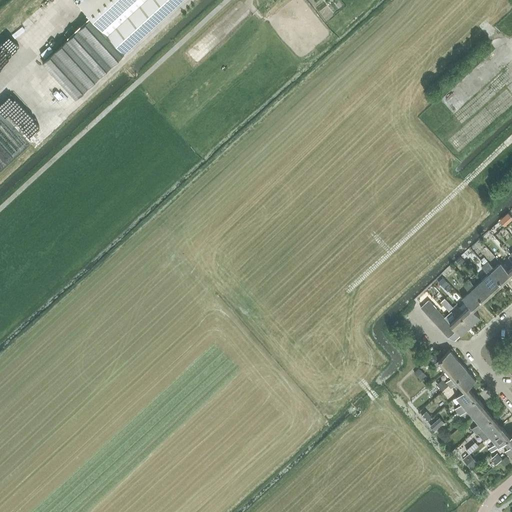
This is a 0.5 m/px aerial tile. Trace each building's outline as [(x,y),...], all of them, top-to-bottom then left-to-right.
[(181,0),(80,0),(77,3),(107,35),(124,53),(181,0)] [(122,55),(89,20),(41,65),(74,100),(122,55)] [(501,283),(510,275),(511,274),(507,271),(501,263),(493,269),(487,262),(484,265),(501,283)] [(488,275),(481,281),(491,292),(501,283),(484,265),(481,267),(488,275)] [(468,280),(465,283),(481,301),(491,292),(481,281),(474,287),(468,280)] [(472,309),(481,301),(465,283),(462,286),(468,292),(462,298),(465,302),(468,306),(469,306),(472,309)] [(454,291),(458,296),(463,292),(459,287),(454,291)] [(424,312),(432,305),(428,300),(420,308),(424,312)] [(469,306),(468,306),(465,302),(458,308),(456,305),(453,308),(469,326),(479,317),(472,309),(469,306)] [(428,316),(436,309),(432,305),(424,312),(428,316)] [(459,334),(469,326),(453,308),(450,310),(456,317),(449,323),(452,326),(456,330),(459,334)] [(432,321),(440,313),(436,309),(428,316),(432,321)] [(436,325),(444,317),(440,313),(432,321),(436,325)] [(439,329),(448,322),(444,317),(436,325),(439,329)] [(443,334),(452,326),(449,323),(448,322),(439,329),(443,334)] [(447,338),(456,330),(452,326),(443,334),(447,338)] [(440,363),(446,370),(458,360),(449,350),(431,366),(434,369),(440,363)] [(445,382),(448,386),(466,370),(458,360),(446,370),(452,377),(445,382)] [(457,383),(463,390),(467,387),(475,380),(466,370),(448,386),(450,389),(457,383)] [(475,397),(467,387),(463,390),(455,396),(461,403),(454,409),(457,412),(475,397)] [(466,410),(472,417),(484,407),(475,397),(457,412),(459,415),(466,410)] [(429,405),(424,409),(428,415),(433,412),(429,405)] [(474,432),(492,416),(484,407),(472,417),(478,423),(471,429),(474,432)] [(437,423),(443,421),(440,414),(434,416),(437,423)] [(489,436),(501,426),(492,416),(474,432),(476,435),(478,434),(484,441),(489,436)] [(509,436),(501,426),(489,436),(495,443),(488,449),(491,452),(502,443),(506,440),(505,439),(509,436)] [(511,433),(509,436),(505,439),(506,440),(502,443),(508,449),(505,452),(507,455),(511,451),(511,433)] [(493,454),(499,459),(504,451),(498,447),(493,454)] [(472,463),(479,458),(475,453),(468,458),(472,463)]
